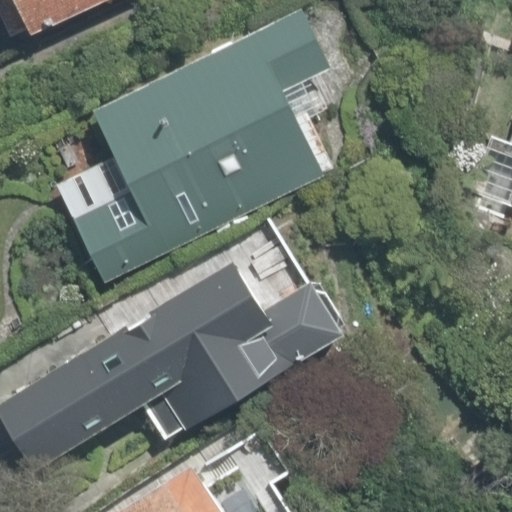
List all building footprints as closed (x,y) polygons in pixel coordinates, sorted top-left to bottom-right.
[(109,0),(12,0),(29,37),(109,0)] [(511,0),(502,0),(443,193),(511,212),(511,0)] [(331,69),(302,8),(92,110),(116,156),(55,185),(104,284),(324,176),(283,92),(331,69)] [(342,327),(309,276),(264,305),(232,255),(0,402),(0,418),(29,474),(141,402),(165,439),(342,327)] [(220,511),(189,462),(109,511),(220,511)]
